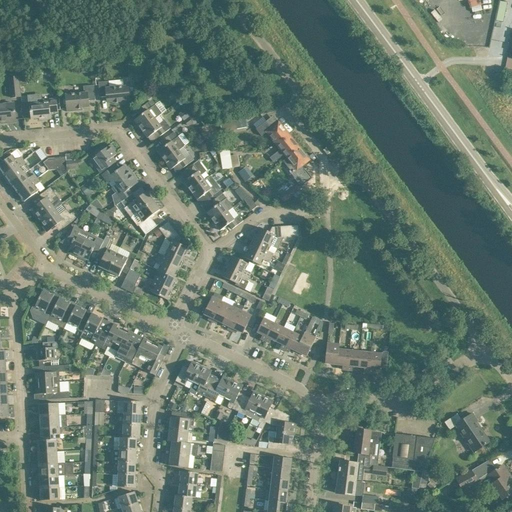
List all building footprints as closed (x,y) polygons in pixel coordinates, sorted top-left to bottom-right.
[(470,0),(472,9),(482,8),(480,0),(470,0)] [(104,73),(103,62),(95,63),(95,74),(104,73)] [(18,71),(20,85),(27,84),(25,70),(18,71)] [(19,85),(20,85),(18,71),(8,72),(11,98),(20,97),(19,85)] [(162,88),(167,81),(159,75),(154,82),(162,88)] [(123,80),(109,81),(98,82),(99,87),(100,97),(106,97),(107,103),(120,101),(120,104),(129,103),(128,93),(128,86),(123,86),(123,80)] [(95,100),(94,90),(94,85),(83,86),(84,93),(65,95),(67,112),(76,111),(76,108),(89,107),(88,101),(95,100)] [(143,96),(138,102),(140,105),(146,100),(143,96)] [(30,104),(30,106),(28,106),(29,111),(30,111),(31,119),(43,118),(43,119),(50,119),(50,113),(57,112),(57,102),(56,99),(42,100),(42,103),(30,104)] [(141,129),(160,115),(162,113),(152,99),(139,109),(143,114),(134,120),(141,129)] [(16,122),(15,112),(14,103),(0,104),(0,121),(6,121),(6,123),(16,122)] [(189,116),(186,111),(185,111),(185,110),(179,114),(184,121),(190,116),(189,116)] [(160,115),(141,129),(147,138),(156,132),(160,137),(171,129),(160,115)] [(221,125),(222,132),(246,127),(245,119),(226,122),(226,124),(221,125)] [(266,131),(276,143),(289,134),(278,121),(271,127),(266,120),(256,129),(261,135),(266,131)] [(157,152),(164,161),(178,150),(179,150),(185,145),(178,136),(177,137),(173,132),(162,140),(166,145),(157,152)] [(284,153),(287,157),(300,148),(289,134),(276,143),(281,149),(270,157),(274,161),(284,153)] [(96,155),(91,159),(96,166),(101,173),(110,166),(116,162),(113,157),(116,155),(114,152),(116,151),(111,144),(103,150),(100,147),(93,152),(96,155)] [(310,160),(300,148),(287,157),(288,158),(283,162),(300,183),(309,175),(303,166),(310,160)] [(40,149),(36,152),(40,158),(45,155),(40,149)] [(178,150),(164,161),(171,169),(179,163),(183,168),(194,160),(190,155),(185,159),(179,150),(178,150)] [(0,172),(2,176),(24,160),(21,156),(16,160),(12,155),(11,155),(8,151),(0,156),(3,161),(0,163),(0,172)] [(221,157),(222,169),(239,167),(238,155),(230,157),(230,156),(221,157)] [(60,167),(54,167),(51,168),(48,169),(49,170),(60,170),(64,175),(67,172),(67,170),(66,160),(65,157),(59,157),(60,167)] [(43,163),(48,169),(51,168),(54,167),(53,158),(48,158),(43,163)] [(27,164),(24,160),(2,176),(6,182),(8,180),(11,184),(25,173),(22,168),(27,164)] [(67,170),(78,169),(77,160),(72,160),(71,160),(66,160),(67,170)] [(184,182),(190,191),(205,180),(201,175),(206,171),(198,160),(187,168),(192,176),(184,182)] [(108,184),(111,188),(132,173),(127,167),(126,168),(124,165),(115,172),(112,167),(101,175),(108,184)] [(25,173),(11,184),(17,193),(37,178),(34,174),(29,178),(25,173)] [(132,173),(111,188),(121,202),(132,194),(128,190),(137,183),(136,181),(137,180),(132,173)] [(37,178),(17,193),(24,202),(39,191),(35,186),(40,182),(37,178)] [(205,180),(190,191),(197,200),(206,193),(211,200),(221,192),(217,185),(212,189),(205,180)] [(86,185),(81,189),(87,197),(92,192),(86,185)] [(285,201),(298,191),(294,185),(281,195),(285,201)] [(36,214),(40,220),(62,203),(50,187),(39,195),(43,200),(30,210),(34,215),(36,214)] [(131,217),(137,213),(153,201),(146,192),(137,199),(133,194),(132,194),(121,202),(122,202),(121,202),(125,208),(124,208),(131,217)] [(207,213),(213,222),(233,207),(221,192),(211,200),(215,206),(207,213)] [(243,199),(245,202),(251,210),(257,206),(249,195),(243,199)] [(137,213),(143,222),(140,225),(146,234),(158,225),(151,216),(160,210),(153,201),(137,213)] [(86,210),(97,218),(101,211),(91,204),(86,210)] [(57,207),(40,220),(44,226),(43,227),(47,232),(59,223),(63,228),(72,221),(76,217),(72,212),(65,218),(57,207)] [(114,217),(114,213),(118,210),(116,207),(105,214),(112,219),(114,217)] [(233,207),(213,222),(220,231),(229,224),(232,229),(243,221),(239,216),(238,216),(232,208),(233,207)] [(104,214),(101,211),(97,218),(94,224),(96,225),(100,218),(101,219),(104,214)] [(159,229),(162,233),(172,226),(168,221),(160,227),(159,229)] [(70,253),(77,256),(86,239),(89,233),(75,226),(61,242),(70,246),(68,250),(71,251),(70,253)] [(172,226),(162,233),(166,238),(175,231),(172,226)] [(259,227),(254,238),(271,246),(274,238),(277,239),(281,238),(281,226),(272,227),(269,232),(259,227)] [(159,229),(154,232),(158,237),(162,233),(159,229)] [(171,243),(167,251),(184,259),(189,248),(179,244),(181,238),(175,231),(166,238),(168,241),(171,243)] [(86,239),(77,256),(85,260),(85,258),(88,260),(93,250),(98,252),(104,240),(89,233),(86,239)] [(114,240),(106,237),(104,240),(98,252),(97,254),(103,257),(99,267),(109,271),(118,252),(110,247),(114,240)] [(249,247),(271,258),(273,254),(268,251),(271,246),(254,238),(249,247)] [(269,262),(271,258),(249,247),(244,258),(261,266),(264,260),(269,262)] [(157,258),(179,269),(184,259),(167,251),(164,256),(159,253),(157,258)] [(118,252),(109,271),(119,276),(125,263),(131,266),(135,258),(136,256),(130,253),(129,257),(118,252)] [(282,263),(286,265),(291,255),(287,253),(282,263)] [(227,266),(249,277),(251,272),(245,270),(248,264),(232,256),(227,266)] [(153,268),(155,269),(160,272),(174,278),(179,269),(157,258),(155,262),(156,263),(153,268)] [(278,262),(274,269),(281,272),(285,265),(278,262)] [(247,281),(249,277),(227,266),(222,276),(236,283),(235,285),(245,290),(249,282),(247,281)] [(125,279),(130,282),(135,272),(130,269),(129,270),(125,279)] [(150,279),(172,290),(177,279),(174,278),(160,272),(155,269),(150,279)] [(135,272),(130,282),(136,285),(140,276),(141,274),(135,272)] [(275,274),(269,286),(274,289),(280,277),(275,274)] [(167,300),(172,290),(150,279),(148,283),(153,286),(150,292),(167,300)] [(268,301),(274,289),(269,286),(269,287),(266,285),(263,293),(266,294),(263,299),(268,301)] [(239,291),(232,287),(230,291),(233,293),(231,297),(235,299),(239,291)] [(46,325),(51,315),(55,306),(50,303),(54,295),(43,290),(37,302),(36,301),(34,302),(30,311),(33,319),(46,325)] [(208,320),(212,322),(222,302),(212,297),(204,314),(209,317),(208,320)] [(283,305),(288,307),(290,302),(279,297),(277,302),(283,305)] [(55,306),(51,315),(61,320),(61,322),(66,324),(67,323),(72,314),(66,311),(70,303),(59,298),(55,306)] [(222,302),(212,322),(217,324),(218,321),(223,324),(232,306),(222,302)] [(72,314),(67,323),(77,328),(76,330),(82,333),(83,330),(88,322),(82,319),(86,311),(76,305),(72,314)] [(232,306),(223,324),(229,326),(227,329),(232,331),(241,311),(232,306)] [(241,311),(232,331),(236,333),(237,330),(243,333),(251,316),(241,311)] [(83,330),(82,333),(80,338),(96,345),(102,333),(104,329),(98,327),(102,318),(92,313),(88,322),(83,330)] [(265,341),(274,321),(264,316),(257,332),(262,335),(260,339),(265,341)] [(312,329),(316,319),(312,317),(308,327),(312,329)] [(274,321),(265,341),(269,343),(271,339),(276,341),(284,326),(274,321)] [(102,333),(96,345),(106,350),(108,347),(113,349),(122,330),(117,328),(118,326),(113,324),(108,336),(102,333)] [(345,329),(347,329),(348,324),(341,324),(339,344),(342,344),(343,329),(345,329)] [(284,350),(293,330),(284,326),(276,341),(281,344),(279,347),(284,350)] [(122,330),(113,349),(118,352),(115,357),(125,362),(125,361),(137,337),(132,334),(132,333),(128,331),(127,333),(122,330)] [(296,351),(303,335),(293,330),(284,350),(289,352),(291,348),(296,351)] [(303,335),(296,351),(307,356),(316,336),(305,331),(303,335)] [(137,337),(125,361),(140,368),(145,358),(152,345),(147,342),(147,340),(143,338),(143,340),(137,337)] [(327,341),(324,363),(337,364),(339,347),(339,342),(327,341)] [(57,342),(55,342),(45,342),(45,348),(36,349),(37,361),(56,360),(55,348),(58,348),(57,342)] [(145,358),(140,368),(156,375),(164,358),(158,356),(162,347),(158,345),(157,347),(152,345),(145,358)] [(349,348),(339,347),(337,364),(342,365),(342,369),(347,370),(349,348)] [(360,349),(349,348),(347,370),(352,371),(352,366),(358,367),(360,349)] [(372,350),(360,349),(358,367),(364,367),(364,372),(370,373),(372,350)] [(372,350),(370,373),(375,373),(376,369),(380,369),(380,367),(387,368),(388,350),(384,350),(382,351),(372,350)] [(188,380),(193,383),(201,367),(191,362),(188,368),(183,365),(175,381),(185,386),(188,380)] [(69,365),(44,366),(45,373),(36,373),(36,378),(38,378),(38,384),(60,382),(59,372),(69,371),(69,365)] [(430,366),(422,372),(426,376),(434,370),(430,366)] [(201,367),(193,383),(199,386),(196,392),(206,396),(214,380),(208,378),(211,371),(201,367)] [(214,380),(206,396),(216,401),(215,403),(221,405),(224,398),(232,382),(222,377),(219,383),(214,380)] [(60,382),(38,384),(39,390),(37,390),(37,394),(46,394),(46,400),(69,399),(69,391),(60,392),(60,382)] [(232,382),(224,398),(230,401),(227,406),(237,411),(245,395),(239,393),(242,386),(232,382)] [(121,394),(127,394),(129,390),(130,388),(118,385),(118,391),(121,394)] [(245,395),(237,411),(252,419),(263,397),(253,392),(250,398),(245,395)] [(263,397),(252,419),(250,423),(262,429),(266,423),(270,425),(271,421),(276,409),(275,410),(270,408),(273,401),(263,397)] [(105,400),(96,400),(95,412),(104,413),(105,400)] [(84,414),(87,414),(92,414),(92,401),(84,402),(84,407),(84,414)] [(125,401),(124,414),(140,414),(140,407),(142,407),(142,402),(125,401)] [(175,410),(177,405),(171,402),(168,407),(175,410)] [(39,404),(40,416),(66,415),(65,403),(58,404),(58,403),(39,404)] [(0,406),(0,417),(8,417),(8,406),(0,406)] [(271,421),(270,425),(277,426),(276,432),(294,434),(295,423),(288,423),(289,416),(276,409),(271,421)] [(95,412),(95,425),(99,425),(104,425),(105,413),(104,413),(95,412)] [(171,417),(170,429),(188,431),(188,425),(193,426),(195,414),(187,413),(182,412),(181,418),(171,417)] [(124,414),(124,426),(140,426),(140,414),(124,414)] [(455,426),(461,433),(474,452),(488,441),(475,423),(477,421),(472,414),(455,426)] [(40,416),(41,428),(59,427),(67,427),(66,415),(40,416)] [(84,426),(83,438),(86,438),(91,438),(91,431),(92,427),(84,426)] [(124,426),(123,438),(139,439),(140,426),(124,426)] [(41,428),(42,440),(56,440),(60,440),(59,427),(41,428)] [(168,441),(172,442),(186,443),(188,431),(170,429),(168,441)] [(382,432),(357,429),(354,452),(358,453),(358,456),(370,457),(369,465),(377,466),(382,432)] [(217,439),(223,440),(226,434),(218,430),(217,439)] [(226,434),(223,440),(235,443),(238,437),(227,431),(226,434)] [(294,434),(276,432),(275,438),(269,438),(268,449),(285,451),(286,445),(293,445),(294,434)] [(393,458),(392,468),(423,472),(423,469),(426,462),(435,439),(396,434),(395,434),(392,458),(393,458)] [(86,443),(86,450),(91,450),(91,438),(86,438),(83,438),(78,438),(78,443),(86,443)] [(120,438),(120,450),(136,451),(136,439),(139,439),(123,438),(120,438)] [(38,440),(38,453),(56,452),(56,440),(42,440),(38,440)] [(171,454),(189,456),(197,457),(198,445),(186,443),(172,442),(171,454)] [(213,444),(212,451),(224,452),(225,445),(213,444)] [(136,451),(120,450),(119,462),(136,463),(137,458),(135,458),(136,451)] [(38,453),(39,465),(65,463),(64,451),(56,452),(38,453)] [(212,451),(211,460),(223,462),(224,452),(212,451)] [(187,468),(189,456),(171,454),(169,466),(187,468)] [(340,461),(338,479),(362,482),(364,470),(373,471),(372,475),(386,476),(387,467),(377,466),(369,465),(370,457),(358,456),(357,463),(340,461)] [(275,457),(273,468),(290,470),(291,459),(275,457)] [(222,472),(223,462),(211,460),(210,470),(222,472)] [(119,462),(119,475),(135,475),(135,463),(136,463),(119,462)] [(39,465),(40,477),(58,476),(66,475),(65,463),(39,465)] [(478,483),(488,476),(504,499),(511,493),(511,482),(507,475),(508,474),(502,466),(489,475),(482,464),(472,470),(471,469),(455,478),(463,491),(478,483)] [(249,467),(248,476),(252,476),(256,477),(256,471),(253,471),(253,468),(249,467)] [(273,468),(272,479),(289,481),(290,470),(273,468)] [(420,479),(416,489),(419,489),(418,492),(424,494),(430,471),(423,469),(423,472),(421,479),(420,479)] [(181,476),(180,484),(196,485),(198,473),(180,471),(180,476),(181,476)] [(134,483),(135,475),(119,475),(118,487),(135,488),(136,483),(134,483)] [(211,487),(216,488),(220,488),(222,476),(213,475),(211,487)] [(40,477),(40,489),(58,488),(58,476),(40,477)] [(408,488),(416,489),(420,479),(416,478),(415,483),(408,482),(408,488)] [(271,488),(271,490),(287,492),(289,481),(272,479),(272,480),(267,479),(266,488),(271,488)] [(363,496),(362,502),(375,504),(378,504),(378,497),(363,495),(364,482),(362,482),(338,479),(337,487),(336,487),(336,493),(363,496)] [(180,484),(179,495),(179,496),(192,497),(195,498),(195,491),(201,491),(202,486),(196,485),(180,484)] [(59,500),(58,488),(40,489),(41,501),(59,500)] [(407,489),(405,497),(416,499),(417,490),(407,489)] [(271,490),(269,501),(286,503),(287,492),(271,490)] [(119,497),(122,509),(138,504),(134,492),(119,497)] [(176,495),(174,507),(190,509),(192,497),(179,496),(179,495),(176,495)] [(284,511),(286,503),(269,501),(268,511),(274,511),(284,511)] [(374,511),(374,508),(375,504),(362,502),(361,509),(374,511)]
